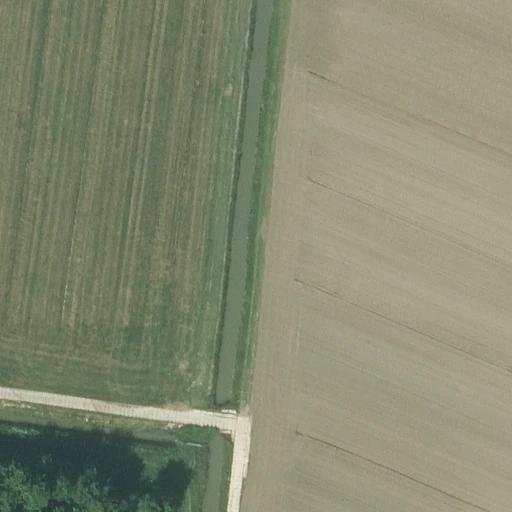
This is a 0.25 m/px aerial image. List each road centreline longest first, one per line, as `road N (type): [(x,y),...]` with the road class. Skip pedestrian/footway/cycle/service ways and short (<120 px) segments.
road 1 (track): [(0,397),(237,425),(243,438),(235,511)]
road 2 (unknown): [(0,441),(160,477),(173,511)]
